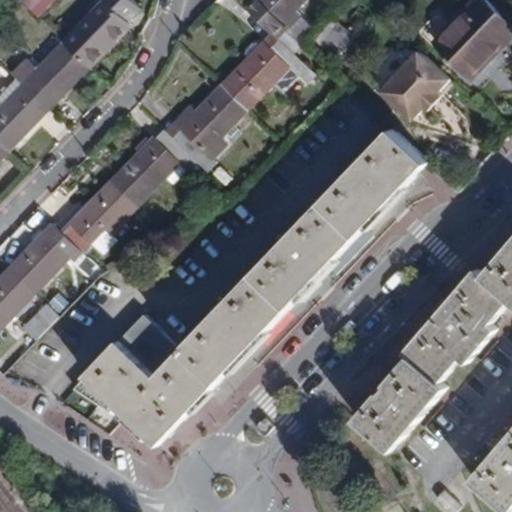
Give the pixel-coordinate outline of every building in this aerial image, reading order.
[(57,0),(28,0),(25,3),(40,18),(57,0)] [(93,68),(121,38),(117,34),(129,21),(142,8),(133,0),(102,0),(105,3),(66,42),(93,68)] [(303,42),(316,26),(297,10),(306,0),(256,0),(250,7),(275,32),(297,55),(306,45),(303,42)] [(477,0),(437,41),(474,76),(511,37),(511,21),(490,0),(477,0)] [(337,59),(356,37),(336,20),(317,41),(337,59)] [(117,34),(121,38),(134,25),(129,21),(117,34)] [(302,77),(310,85),(318,76),(297,55),(275,32),(266,42),(250,58),(225,84),(251,110),(278,82),(288,92),(302,77)] [(248,49),(250,58),(266,42),(255,41),(248,49)] [(61,91),(67,95),(93,68),(66,42),(40,69),(29,58),(14,74),(18,78),(48,105),(61,91)] [(385,89),(419,115),(454,77),(422,47),(409,58),(395,76),(385,89)] [(385,68),(395,76),(409,58),(400,50),(385,68)] [(39,124),(34,120),(48,105),(18,78),(0,97),(0,141),(11,152),(39,124)] [(230,144),(223,138),(251,110),(225,84),(199,110),(174,136),(201,163),(211,173),(220,163),(216,158),(230,144)] [(168,130),(174,136),(199,110),(193,104),(168,130)] [(151,435),(162,445),(432,161),(396,128),(367,158),(351,175),(298,230),(282,246),(229,302),(213,318),(184,350),(148,315),(79,388),(149,437),(151,435)] [(168,178),(176,186),(190,171),(192,173),(201,163),(174,136),(168,130),(166,129),(158,137),(157,136),(115,179),(142,205),(168,178)] [(0,163),(11,152),(0,141),(0,163)] [(346,170),(351,175),(367,158),(360,153),(346,170)] [(121,240),(114,233),(142,205),(115,179),(89,207),(83,202),(59,227),(86,253),(96,244),(107,255),(121,240)] [(77,262),(86,253),(59,227),(55,223),(46,233),(42,229),(32,239),(36,242),(12,268),(39,294),(73,258),(77,262)] [(277,241),(282,246),(298,230),(292,225),(277,241)] [(0,280),(0,334),(39,294),(12,268),(0,280)] [(464,356),(470,362),(499,327),(493,322),(511,300),(511,297),(479,270),(448,306),(443,302),(433,314),(438,318),(410,352),(414,355),(367,410),(360,420),(395,449),(450,385),(444,380),(464,356)] [(208,313),(213,318),(229,302),(224,297),(208,313)] [(26,326),(40,340),(63,317),(49,303),(26,326)] [(258,426),(266,435),(275,427),(266,418),(262,422),(258,426)] [(511,436),(476,478),(479,481),(511,509),(511,436)] [(457,511),(462,507),(445,491),(437,500),(450,511),(457,511)]
